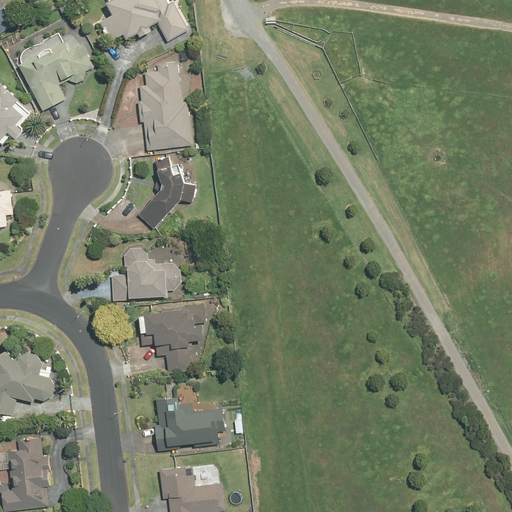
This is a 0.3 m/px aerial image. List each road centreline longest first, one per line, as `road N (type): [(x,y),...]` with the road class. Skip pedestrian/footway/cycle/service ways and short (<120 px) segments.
road 1 (track): [(511,466),(333,144),(239,0)]
road 2 (track): [(247,14),(286,2),(344,2),(511,25)]
road 3 (residential): [(36,297),(86,338),(95,360),(117,511)]
road 4 (residential): [(87,154),(36,297)]
